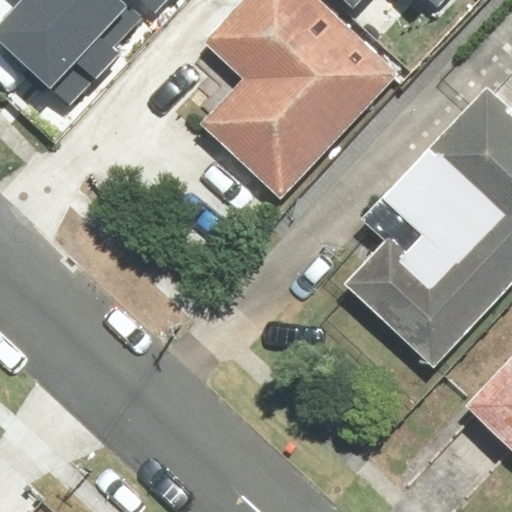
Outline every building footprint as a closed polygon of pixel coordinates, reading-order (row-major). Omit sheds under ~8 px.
[(21,0),(0,22),(0,44),(70,110),(124,52),(116,45),(139,21),(116,0),(21,0)] [(131,0),(154,20),(172,0),(131,0)] [(306,205),(421,76),(334,0),(252,0),(212,46),(248,79),(211,121),(306,205)] [(511,74),(403,190),(440,225),(420,247),(401,229),(360,272),(455,361),(511,299),(511,74)] [(511,364),(478,398),(511,431),(511,364)]
